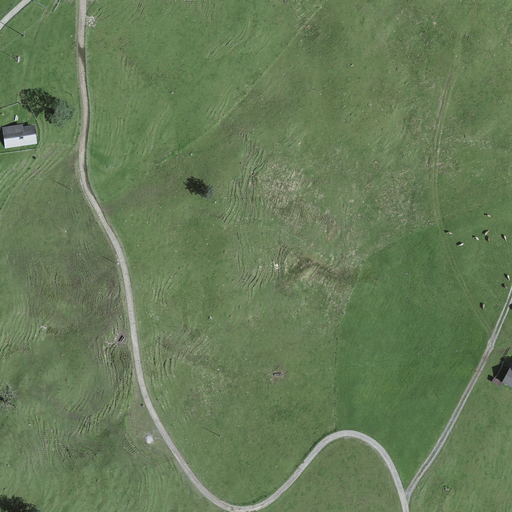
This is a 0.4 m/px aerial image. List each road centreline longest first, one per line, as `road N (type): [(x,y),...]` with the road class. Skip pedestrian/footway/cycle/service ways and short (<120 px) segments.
road 1 (track): [(405,511),(387,459),(360,435),(327,438),(267,502),(235,509),(200,488),(160,428),(142,389),(120,255),(84,181),(82,0)]
road 2 (track): [(477,0),(437,127),(430,187),(490,343),(511,294)]
road 3 (track): [(403,500),(490,343)]
